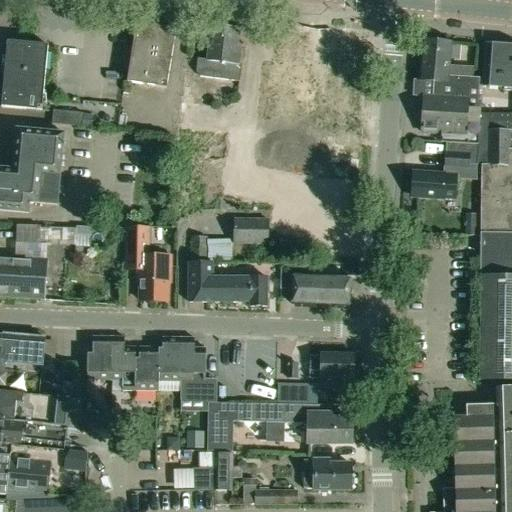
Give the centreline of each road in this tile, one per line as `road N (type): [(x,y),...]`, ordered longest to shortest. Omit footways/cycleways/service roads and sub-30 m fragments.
road 1 (residential): [(392,333),(0,322)]
road 2 (residential): [(392,333),(396,0)]
road 3 (residential): [(386,511),(392,333)]
